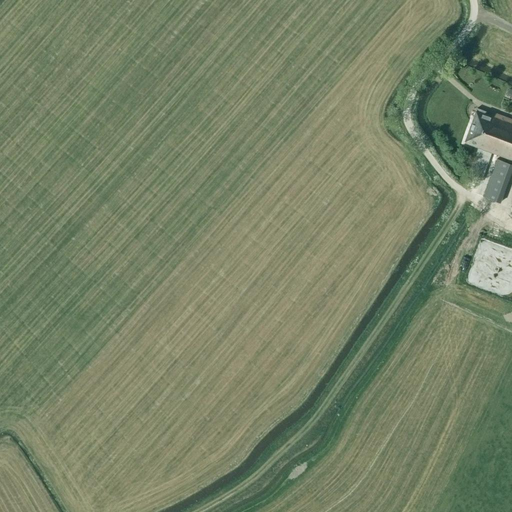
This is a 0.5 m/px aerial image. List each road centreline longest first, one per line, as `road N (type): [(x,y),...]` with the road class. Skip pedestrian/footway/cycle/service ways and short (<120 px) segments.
road 1 (track): [(468,194),(322,408),(236,490),(195,511)]
road 2 (unclassified): [(472,0),(468,27),(417,83),(405,113),(434,164),(468,194)]
